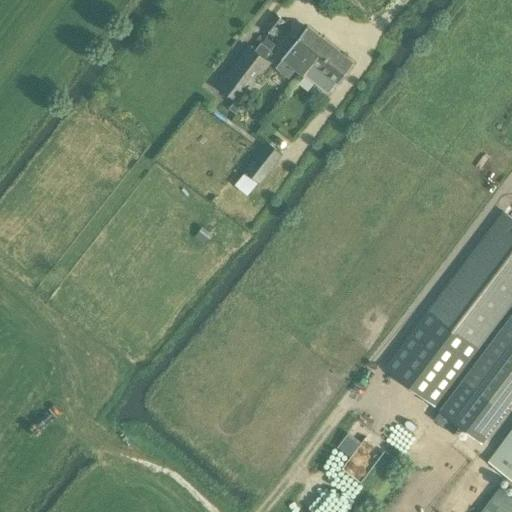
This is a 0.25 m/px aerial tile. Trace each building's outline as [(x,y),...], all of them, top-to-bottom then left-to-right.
[(285,21),(276,13),(265,28),(274,35),(285,21)] [(317,64),(332,45),(308,27),(276,68),(289,78),(296,69),(305,76),(306,75),(315,63),(317,64)] [(255,50),(250,46),(219,86),(237,99),(229,108),(236,113),(243,103),(240,101),(270,62),(265,58),(271,50),(262,43),(255,50)] [(317,64),(308,76),(329,93),(338,81),(340,82),(355,63),(332,45),(317,64)] [(283,154),(269,143),(246,171),(260,183),(283,154)] [(480,350),(511,307),(511,216),(505,212),(431,312),(480,350)] [(511,377),(511,317),(463,382),(492,404),(511,377)] [(511,432),(489,462),(511,479),(511,432)] [(511,496),(494,485),(476,511),(508,511),(511,506),(511,496)]
